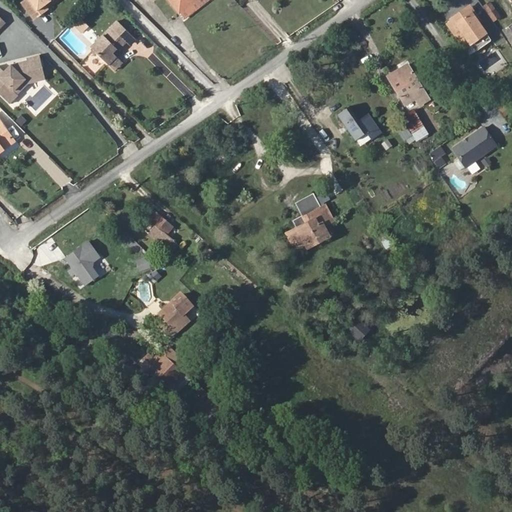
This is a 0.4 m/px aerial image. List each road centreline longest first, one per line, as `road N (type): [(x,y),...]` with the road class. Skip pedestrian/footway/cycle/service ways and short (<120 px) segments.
road 1 (residential): [(368,0),(12,247)]
road 2 (track): [(230,511),(0,363)]
road 3 (unknown): [(165,140),(45,22)]
road 4 (unknown): [(424,0),(503,121)]
